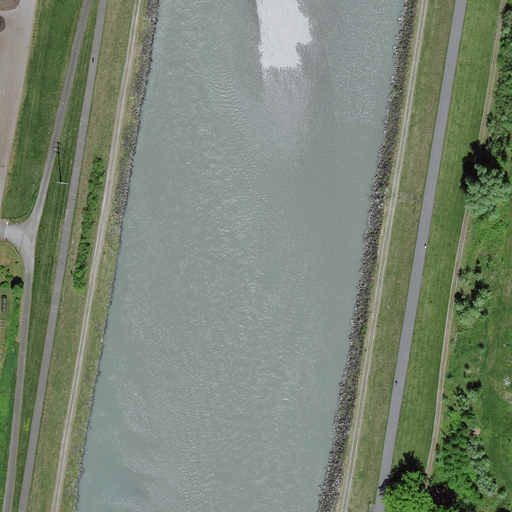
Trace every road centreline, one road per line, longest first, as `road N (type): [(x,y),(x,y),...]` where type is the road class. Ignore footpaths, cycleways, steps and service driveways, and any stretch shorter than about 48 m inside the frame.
road 1 (track): [(15,511),(31,233),(91,0)]
road 2 (track): [(345,511),(431,0)]
road 3 (track): [(137,0),(55,511)]
road 4 (track): [(103,0),(22,511)]
road 5 (track): [(503,0),(419,507)]
road 6 (track): [(511,490),(502,486),(503,330),(511,281)]
